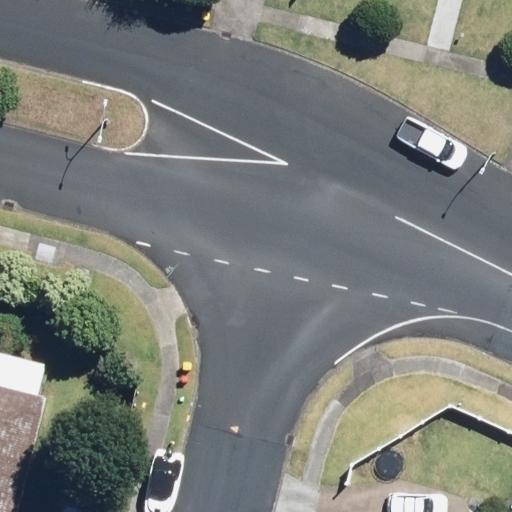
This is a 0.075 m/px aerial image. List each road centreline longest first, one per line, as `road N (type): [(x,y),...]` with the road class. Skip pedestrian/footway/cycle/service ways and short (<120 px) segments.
road 1 (residential): [(216,511),(302,168)]
road 2 (residential): [(0,17),(134,52),(214,91),(302,168)]
road 3 (residential): [(302,168),(109,203),(0,175)]
road 4 (residential): [(302,168),(511,273)]
